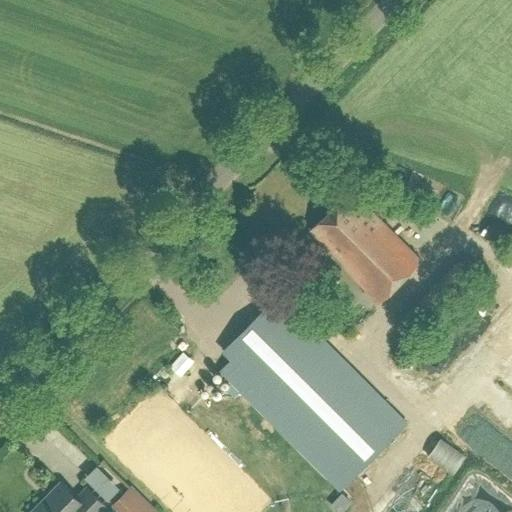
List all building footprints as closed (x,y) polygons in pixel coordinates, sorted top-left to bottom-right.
[(378,303),(420,261),(349,190),(311,229),(326,244),(322,247),(378,303)] [(395,323),(409,338),(475,274),(460,259),(395,323)] [(336,488),(403,421),(277,296),(221,352),(235,366),(224,377),(336,488)] [(457,346),(484,315),(468,300),(440,331),(457,346)] [(511,429),(511,407),(506,403),(511,397),(494,384),(484,397),(502,411),(497,418),(511,429)] [(154,419),(156,422),(178,403),(161,385),(109,431),(123,446),(154,419)] [(458,436),(485,460),(503,440),(476,416),(458,436)] [(72,471),(83,462),(66,442),(55,451),(72,471)] [(511,451),(501,461),(509,471),(511,467),(511,451)] [(81,511),(99,511),(106,506),(85,485),(73,497),(58,483),(28,511),(78,511),(80,511),(81,511)] [(131,484),(111,505),(118,511),(154,511),(157,510),(131,484)] [(401,509),(415,502),(410,493),(396,499),(401,509)]
